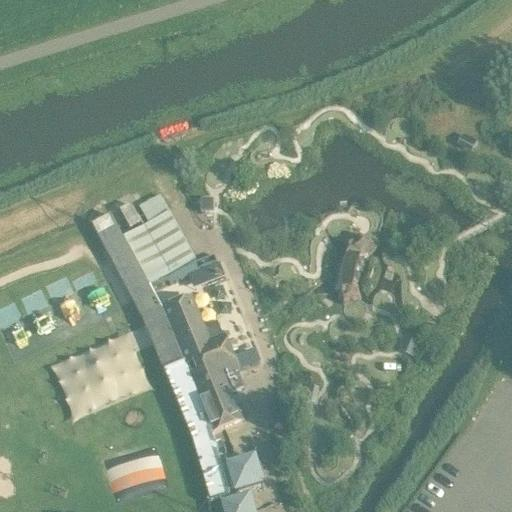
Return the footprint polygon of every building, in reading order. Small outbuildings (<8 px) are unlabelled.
[(477,144),(463,138),(457,150),(470,157),(477,144)] [(151,226),(124,241),(122,241),(148,290),(150,289),(171,278),(174,282),(199,268),(197,263),(164,201),(143,212),(151,226)] [(200,203),(200,206),(200,216),(205,216),(213,216),(213,203),(200,203)] [(130,231),(141,225),(132,207),(120,213),(130,231)] [(122,241),(110,217),(91,228),(144,327),(153,347),(191,442),(212,509),(232,503),(213,436),(162,312),(148,290),(122,241)] [(162,312),(213,436),(242,424),(231,397),(245,391),(238,374),(239,374),(225,339),(224,339),(218,325),(204,330),(192,300),(162,312)] [(254,463),(229,470),(237,495),(261,488),(254,463)] [(251,511),(249,502),(224,510),(224,511),(251,511)]
